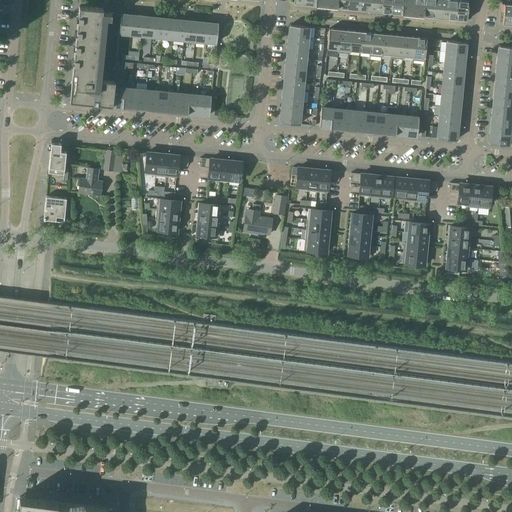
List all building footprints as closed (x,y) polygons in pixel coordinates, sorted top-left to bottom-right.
[(337,0),(337,7),(347,8),(348,0),(337,0)] [(348,0),(347,8),(358,9),(359,0),(348,0)] [(359,0),(358,9),(369,10),(369,0),(359,0)] [(369,0),(369,10),(380,11),(380,0),(369,0)] [(380,0),(380,11),(391,13),(391,0),(380,0)] [(391,0),(391,13),(401,14),(402,0),(391,0)] [(402,0),(401,14),(412,15),(413,0),(402,0)] [(413,0),(412,15),(423,16),(424,0),(413,0)] [(424,0),(423,16),(434,17),(435,0),(424,0)] [(435,0),(434,17),(444,18),(446,0),(435,0)] [(446,0),(444,18),(455,19),(457,0),(446,0)] [(460,0),(457,0),(455,19),(466,20),(468,1),(460,0)] [(502,24),(511,24),(511,5),(504,4),(502,24)] [(69,101),(112,105),(114,87),(120,33),(121,14),(102,12),(103,8),(79,6),(69,101)] [(132,15),(121,14),(120,33),(130,34),(132,15)] [(143,16),(132,15),(130,34),(141,35),(143,16)] [(154,17),(143,16),(141,35),(152,36),(154,17)] [(164,18),(154,17),(152,36),(163,37),(164,18)] [(175,19),(164,18),(163,37),(173,38),(175,19)] [(186,20),(175,19),(173,38),(184,39),(186,20)] [(197,22),(186,20),(184,39),(195,40),(197,22)] [(207,23),(197,22),(195,40),(206,42),(207,23)] [(218,24),(207,23),(206,42),(216,43),(218,24)] [(290,25),(288,36),(307,38),(309,27),(290,25)] [(327,48),(338,49),(340,30),(329,29),(327,48)] [(348,54),(349,50),(351,31),(340,30),(338,49),(338,52),(348,54)] [(349,50),(360,51),(361,32),(351,31),(349,50)] [(360,51),(370,52),(372,33),(361,32),(360,51)] [(381,57),(381,53),(383,34),(372,33),(370,52),(370,56),(381,57)] [(381,53),(392,54),(394,35),(383,34),(381,53)] [(402,59),(402,55),(404,36),(394,35),(392,54),(391,58),(402,59)] [(288,36),(287,47),(306,49),(307,38),(288,36)] [(402,55),(413,56),(415,37),(404,36),(402,55)] [(415,37),(413,56),(413,60),(424,61),(426,38),(415,37)] [(447,40),(446,52),(464,53),(466,42),(447,40)] [(511,46),(499,46),(497,57),(511,58),(511,46)] [(287,47),(286,57),(305,59),(306,49),(287,47)] [(446,52),(444,62),(463,64),(464,53),(446,52)] [(286,57),(285,68),(304,70),(305,59),(286,57)] [(511,58),(497,57),(496,68),(511,69),(511,58)] [(444,62),(443,73),(462,75),(463,64),(444,62)] [(285,68),(284,79),(303,81),(304,70),(285,68)] [(511,69),(496,68),(495,78),(511,79),(511,69)] [(443,73),(442,84),(461,86),(462,75),(443,73)] [(511,79),(495,78),(494,89),(511,90),(511,79)] [(284,79),(283,90),(302,92),(303,81),(284,79)] [(442,84),(441,95),(460,96),(461,86),(442,84)] [(112,105),(123,107),(125,88),(114,87),(112,105)] [(123,107),(134,108),(136,89),(125,88),(123,107)] [(134,108),(145,109),(146,90),(136,89),(134,108)] [(511,90),(494,89),(493,100),(511,101),(511,90)] [(145,109),(155,110),(157,91),(146,90),(145,109)] [(283,90),(282,100),(301,102),(302,92),(283,90)] [(155,110),(166,111),(168,92),(157,91),(155,110)] [(166,111),(177,112),(179,93),(168,92),(166,111)] [(177,112),(188,113),(189,94),(179,93),(177,112)] [(188,113),(198,114),(200,95),(189,94),(188,113)] [(200,95),(198,114),(209,115),(211,96),(200,95)] [(441,95),(440,105),(459,107),(460,96),(441,95)] [(282,100),(281,111),(300,113),(301,102),(282,100)] [(511,101),(493,100),(492,111),(511,112),(511,101)] [(440,105),(439,116),(458,118),(459,107),(440,105)] [(319,126),(330,127),(332,108),(321,107),(319,126)] [(330,127),(341,128),(343,109),(332,108),(330,127)] [(341,128),(352,129),(354,110),(343,109),(341,128)] [(352,129),(362,130),(364,112),(354,110),(352,129)] [(300,113),(281,111),(280,122),(299,124),(300,113)] [(492,111),(491,121),(510,123),(511,112),(492,111)] [(362,130),(373,132),(375,113),(364,112),(362,130)] [(373,132),(384,133),(386,114),(375,113),(373,132)] [(384,133),(395,134),(397,115),(386,114),(384,133)] [(395,134),(405,135),(407,116),(397,115),(395,134)] [(407,116),(405,135),(417,136),(418,117),(407,116)] [(439,116),(438,127),(457,129),(458,118),(439,116)] [(491,121),(490,132),(509,134),(510,123),(491,121)] [(457,129),(438,127),(437,138),(456,140),(457,129)] [(509,134),(490,132),(489,143),(508,145),(509,134)] [(49,160),(65,161),(66,151),(65,151),(60,151),(61,143),(58,143),(51,142),(50,151),(49,160)] [(104,169),(112,171),(115,151),(106,150),(104,169)] [(145,174),(155,176),(157,153),(147,152),(145,174)] [(155,176),(165,177),(167,154),(157,153),(155,176)] [(167,154),(165,177),(176,178),(177,167),(177,165),(187,166),(188,156),(167,154)] [(208,177),(219,178),(220,159),(200,157),(199,167),(209,168),(208,177)] [(219,178),(229,179),(231,160),(220,159),(219,178)] [(65,161),(49,160),(48,169),(48,172),(63,174),(64,169),(64,168),(65,161)] [(231,160),(229,179),(239,180),(241,162),(231,160)] [(78,192),(100,195),(102,181),(96,180),(98,169),(88,167),(86,179),(80,178),(78,192)] [(296,186),(306,187),(308,168),(298,167),(296,186)] [(316,192),(318,169),(308,168),(306,187),(316,188),(316,192)] [(318,169),(316,192),(327,193),(328,180),(338,181),(339,171),(318,169)] [(369,197),(371,174),(351,172),(350,182),(360,183),(359,192),(369,193),(369,197)] [(369,197),(379,198),(382,175),(371,174),(369,197)] [(382,175),(379,198),(390,199),(392,177),(382,175)] [(404,200),(405,200),(407,178),(396,177),(394,195),(404,196),(404,200)] [(405,200),(415,201),(417,179),(407,178),(405,200)] [(417,179),(415,201),(425,203),(427,189),(437,190),(438,181),(417,179)] [(467,207),(468,207),(470,184),(449,182),(448,192),(458,193),(457,202),(467,203),(467,207)] [(468,207),(478,208),(480,185),(470,184),(468,207)] [(480,185),(478,208),(488,209),(491,186),(480,185)] [(243,187),(242,195),(254,196),(255,188),(243,187)] [(273,212),(283,214),(286,196),(276,195),(273,212)] [(45,196),(44,207),(65,209),(65,204),(66,198),(45,196)] [(157,198),(156,209),(178,211),(179,200),(157,198)] [(199,203),(198,213),(221,215),(222,205),(212,204),(199,203)] [(253,204),(252,209),(246,209),(243,231),(251,232),(252,234),(257,234),(258,233),(260,233),(260,232),(269,234),(272,219),(258,216),(259,211),(260,205),(253,204)] [(64,217),(65,209),(44,207),(44,208),(43,219),(44,220),(55,221),(64,222),(64,219),(64,217)] [(307,208),(306,219),(329,221),(330,211),(307,208)] [(156,209),(155,219),(177,221),(178,211),(156,209)] [(198,213),(197,223),(220,226),(221,215),(198,213)] [(352,213),(351,223),(373,226),(374,215),(352,213)] [(177,221),(155,219),(158,220),(157,230),(176,232),(177,221)] [(306,219),(305,229),(328,231),(329,221),(306,219)] [(398,224),(396,237),(406,238),(407,230),(401,229),(402,220),(393,219),(393,223),(398,224)] [(409,221),(408,232),(427,234),(428,223),(409,221)] [(220,226),(197,223),(196,234),(219,236),(220,226)] [(351,223),(350,233),(369,235),(370,226),(373,226),(351,223)] [(450,225),(449,236),(468,238),(469,228),(458,226),(450,225)] [(305,229),(304,239),(327,241),(328,231),(305,229)] [(403,241),(403,242),(426,244),(427,234),(408,232),(407,242),(403,241)] [(350,233),(349,244),(371,246),(371,245),(368,245),(369,235),(350,233)] [(449,236),(448,246),(470,249),(470,248),(467,248),(468,238),(449,236)] [(327,241),(304,239),(303,250),(326,252),(327,241)] [(403,242),(402,252),(425,254),(426,244),(403,242)] [(371,246),(349,244),(348,254),(370,256),(371,246)] [(448,246),(447,256),(469,259),(470,249),(448,246)] [(425,254),(402,252),(401,263),(424,265),(425,254)] [(469,259),(447,256),(446,267),(468,269),(469,259)] [(17,495),(15,511),(109,511),(110,508),(17,495)] [(349,495),(348,507),(363,508),(364,495),(349,495)]
